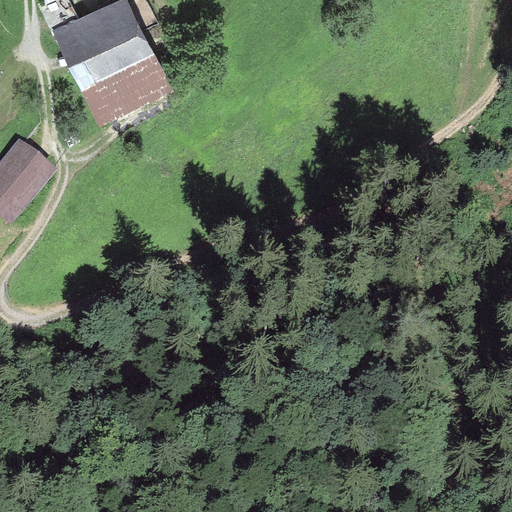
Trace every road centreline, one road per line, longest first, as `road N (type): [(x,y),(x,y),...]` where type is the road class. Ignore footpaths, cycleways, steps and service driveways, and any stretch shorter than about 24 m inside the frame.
road 1 (track): [(511,62),(361,200),(195,254),(72,311),(20,320),(0,299)]
road 2 (track): [(33,0),(64,179),(0,283)]
